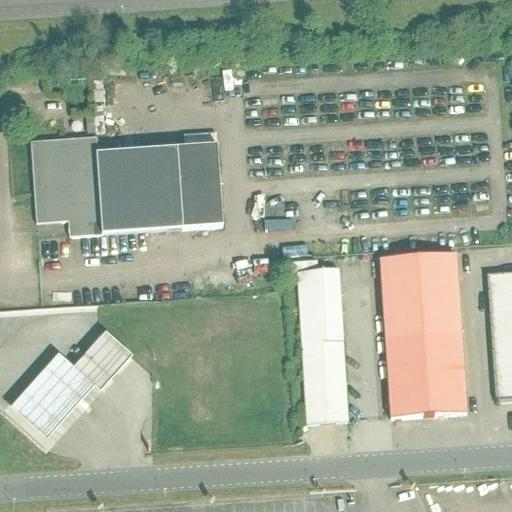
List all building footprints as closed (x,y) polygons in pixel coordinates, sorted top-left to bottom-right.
[(69,241),(221,231),(216,149),(96,158),(95,142),(30,147),(35,228),(68,225),(69,241)] [(455,260),(417,262),(427,422),(465,419),(455,260)] [(417,262),(379,264),(389,424),(427,422),(417,262)] [(347,427),(337,274),(296,276),(305,429),(347,427)] [(511,278),(486,280),(494,406),(511,404),(511,278)] [(130,366),(102,342),(73,376),(101,400),(130,366)] [(93,393),(57,360),(9,414),(45,447),(93,393)]
